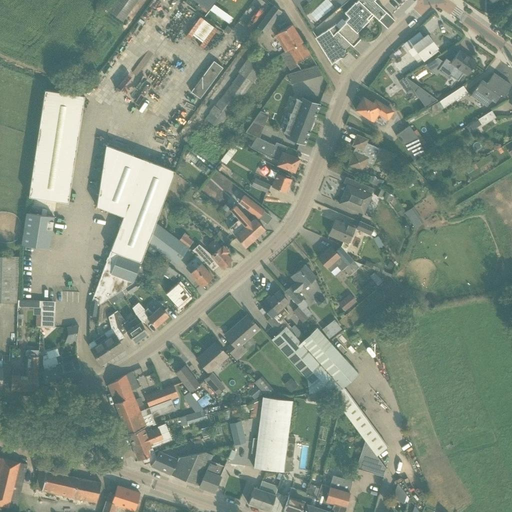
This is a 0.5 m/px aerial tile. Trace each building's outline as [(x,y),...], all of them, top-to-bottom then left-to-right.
[(110,0),(104,9),(122,22),(138,0),(110,0)] [(191,0),(207,11),(215,0),(191,0)] [(316,37),(314,38),(331,64),(341,58),(337,52),(342,48),(343,51),(350,44),(353,47),(361,38),(362,38),(356,33),(364,24),(373,15),(376,19),(387,29),(394,21),(374,1),(374,0),(357,0),(355,2),(354,1),(353,3),(349,0),(348,0),(348,1),(340,7),(345,14),(349,18),(345,23),(340,29),(336,25),(323,33),(316,37)] [(273,6),(258,27),(266,33),(281,12),(273,6)] [(199,47),(202,49),(217,30),(200,17),(185,37),(189,40),(192,36),(202,42),(199,47)] [(310,55),(291,25),(277,34),(278,34),(274,36),(284,52),(279,55),(289,71),(298,67),(296,63),(310,55)] [(222,43),(229,40),(224,31),(217,34),(222,43)] [(419,33),(403,45),(417,63),(421,60),(423,62),(430,56),(431,57),(438,52),(435,49),(436,48),(427,35),(422,38),(419,33)] [(476,62),(459,50),(450,62),(445,58),(442,62),(437,58),(423,66),(436,76),(438,72),(448,79),(450,77),(457,82),(463,74),(466,76),(470,70),(471,71),(472,69),(472,68),(476,62)] [(204,120),(218,130),(252,83),(255,86),(258,83),(255,81),(267,64),(252,53),(237,72),(238,73),(214,106),(213,106),(208,112),(209,113),(204,120)] [(390,71),(401,64),(396,56),(385,63),(390,71)] [(199,99),(222,68),(213,61),(190,92),(199,99)] [(321,75),(316,66),(287,74),(290,84),(321,75)] [(481,80),(470,96),(486,107),(491,101),(494,103),(500,95),(503,97),(511,86),(493,74),(486,83),(481,80)] [(403,96),(407,101),(411,99),(413,101),(416,99),(415,96),(403,78),(398,82),(406,94),(403,96)] [(441,110),(467,93),(463,86),(426,109),(430,117),(442,111),(441,110)] [(44,90),(28,197),(67,203),(84,96),(44,90)] [(290,113),(282,133),(287,135),(286,138),(304,146),(305,144),(306,144),(307,140),(306,140),(308,136),(310,133),(309,132),(315,117),(316,118),(317,114),(316,114),(318,110),(320,107),(319,106),(320,104),(301,97),(300,101),(295,99),(292,109),(290,108),(288,113),(290,113)] [(355,110),(363,115),(370,119),(373,121),(378,114),(387,120),(392,111),(383,105),(375,100),(373,103),(363,97),(355,110)] [(259,111),(251,123),(263,127),(268,114),(259,111)] [(491,111),(478,119),(482,126),(495,118),(491,111)] [(258,138),(263,127),(251,123),(245,133),(256,137),(258,138)] [(409,126),(395,136),(413,160),(426,150),(423,145),(413,132),(409,126)] [(413,132),(423,145),(425,143),(415,130),(413,132)] [(347,166),(357,170),(362,172),(365,164),(373,167),(375,163),(389,169),(395,155),(380,149),(365,143),(367,140),(356,135),(352,146),(355,147),(347,166)] [(256,137),(250,148),(270,158),(278,161),(276,165),(294,172),(299,159),(284,153),(286,147),(276,143),(274,146),(258,138),(256,137)] [(511,143),(501,150),(506,158),(511,154),(511,143)] [(289,150),(300,155),(303,148),(292,144),(289,150)] [(91,300),(90,303),(99,303),(100,303),(99,304),(107,299),(121,290),(125,288),(133,283),(135,277),(143,256),(174,171),(106,145),(96,207),(123,217),(91,300)] [(501,177),(506,174),(507,174),(511,171),(508,167),(504,170),(499,174),(501,177)] [(270,169),(267,177),(274,179),(271,186),(286,192),(290,180),(277,175),(278,172),(270,169)] [(371,195),(373,189),(345,177),(343,183),(346,184),(338,204),(363,215),(372,195),(371,195)] [(250,186),(266,193),(270,185),(254,178),(250,186)] [(372,194),(381,198),(384,192),(375,188),(372,194)] [(245,194),(238,202),(258,218),(265,209),(245,194)] [(391,202),(393,197),(385,194),(383,199),(391,202)] [(66,210),(67,203),(52,202),(51,209),(66,210)] [(230,210),(229,211),(233,216),(237,220),(238,221),(244,228),(254,239),(265,229),(258,222),(254,218),(250,222),(235,205),(230,210)] [(20,245),(49,249),(54,217),(25,213),(20,245)] [(237,220),(228,229),(234,236),(238,240),(245,248),(254,239),(244,228),(238,221),(237,220)] [(335,220),(328,235),(342,241),(340,247),(346,253),(350,244),(348,243),(355,227),(347,223),(347,225),(335,220)] [(356,229),(370,235),(373,228),(359,222),(356,229)] [(155,224),(149,240),(155,244),(153,246),(176,264),(182,256),(187,248),(155,224)] [(223,234),(219,239),(227,246),(231,240),(223,234)] [(198,244),(192,250),(198,255),(197,255),(198,256),(208,267),(211,265),(215,261),(221,268),(231,260),(226,253),(228,251),(223,245),(220,248),(213,240),(208,245),(214,252),(210,256),(205,249),(205,250),(198,244)] [(362,264),(352,261),(346,253),(340,247),(335,252),(330,247),(318,258),(327,269),(330,272),(336,266),(340,271),(342,269),(348,276),(358,267),(362,264)] [(0,302),(17,303),(18,257),(0,256),(0,302)] [(143,256),(135,277),(144,280),(152,259),(143,256)] [(195,258),(188,264),(194,270),(190,273),(201,286),(212,277),(195,258)] [(376,268),(378,263),(377,263),(373,264),(366,261),(364,265),(377,271),(378,269),(376,268)] [(164,264),(159,271),(173,281),(178,274),(164,264)] [(285,291),(292,298),(300,308),(303,305),(300,301),(302,299),(297,293),(315,277),(304,265),(292,276),(297,281),(291,286),(285,291)] [(179,284),(166,295),(178,309),(179,307),(181,308),(184,305),(185,303),(191,298),(179,284)] [(260,305),(271,317),(278,325),(282,321),(281,320),(288,314),(283,307),(288,303),(278,291),(267,301),(266,299),(260,305)] [(349,294),(337,304),(343,311),(354,301),(349,294)] [(415,302),(410,297),(403,304),(408,309),(415,302)] [(326,304),(325,299),(320,298),(316,301),(317,306),(322,307),(326,304)] [(147,309),(145,311),(138,302),(132,308),(136,316),(142,323),(147,318),(155,327),(167,316),(160,307),(152,314),(147,309)] [(99,303),(90,303),(88,315),(95,317),(97,304),(99,304),(100,303),(99,303)] [(292,312),(302,323),(308,318),(298,307),(292,312)] [(54,311),(45,311),(41,311),(40,328),(54,328),(54,311)] [(117,311),(113,313),(117,328),(121,325),(126,333),(127,332),(134,343),(147,333),(140,323),(139,323),(135,318),(129,323),(127,320),(125,322),(117,311)] [(104,335),(99,338),(111,357),(124,349),(119,342),(124,338),(117,328),(113,313),(108,317),(111,329),(103,334),(104,335)] [(226,348),(233,355),(236,359),(245,351),(240,345),(259,329),(252,322),(253,321),(252,320),(251,320),(248,317),(237,327),(235,325),(224,335),(231,343),(226,348)] [(278,325),(271,317),(265,322),(277,334),(271,339),(306,379),(309,394),(327,391),(341,388),(358,373),(316,327),(300,342),(282,321),(278,325)] [(333,320),(321,330),(329,338),(330,338),(338,330),(340,328),(333,320)] [(64,343),(69,342),(70,344),(76,343),(76,340),(78,326),(67,328),(68,335),(64,343)] [(90,350),(95,356),(100,365),(111,357),(99,338),(94,341),(96,346),(90,350)] [(198,361),(204,368),(208,373),(220,363),(219,362),(226,355),(215,343),(208,349),(209,350),(198,361)] [(63,363),(57,365),(56,365),(57,368),(56,368),(61,383),(82,376),(76,354),(61,359),(63,363)] [(44,372),(42,373),(46,387),(61,383),(56,368),(57,368),(56,365),(57,365),(55,357),(48,359),(47,355),(43,356),(42,364),(44,372)] [(11,375),(10,389),(37,391),(38,377),(37,377),(38,357),(26,356),(25,376),(11,375)] [(175,373),(190,392),(199,385),(184,366),(175,373)] [(125,375),(107,385),(122,421),(140,413),(139,412),(140,412),(137,406),(142,404),(140,397),(135,399),(131,390),(138,387),(132,372),(125,375)] [(205,380),(217,393),(224,387),(212,374),(205,380)] [(261,376),(254,383),(265,397),(273,391),(261,376)] [(291,392),(297,387),(290,379),(284,384),(291,392)] [(173,385),(161,390),(166,402),(171,400),(178,397),(173,385)] [(262,394),(255,386),(248,393),(255,401),(262,394)] [(341,388),(327,391),(365,441),(370,448),(375,455),(375,456),(388,447),(344,389),(342,390),(341,388)] [(144,396),(149,408),(166,402),(161,390),(144,396)] [(283,471),(283,470),(285,457),(292,401),(262,397),(257,439),(252,438),(250,454),(255,454),(253,468),(283,471)] [(140,413),(122,421),(127,434),(145,426),(141,417),(151,413),(153,417),(174,409),(171,400),(166,402),(149,408),(144,410),(140,412),(139,412),(140,413)] [(206,418),(205,414),(204,410),(185,416),(187,424),(206,418)] [(240,421),(229,423),(234,445),(245,443),(240,421)] [(128,435),(132,445),(168,431),(165,425),(145,433),(143,429),(128,435)] [(210,434),(208,427),(202,429),(204,436),(210,434)] [(152,448),(171,440),(168,431),(132,445),(136,456),(136,457),(138,461),(141,459),(142,460),(144,465),(147,463),(149,463),(151,464),(155,457),(154,454),(152,448)] [(190,442),(194,454),(204,451),(200,439),(190,442)] [(365,441),(356,468),(362,470),(370,448),(365,441)] [(228,444),(225,462),(233,464),(236,446),(228,444)] [(370,448),(362,470),(369,472),(375,455),(370,448)] [(177,460),(170,475),(213,491),(224,466),(210,460),(212,455),(204,451),(194,454),(179,458),(178,457),(177,460)] [(158,452),(150,466),(170,475),(177,460),(158,452)] [(380,462),(375,456),(375,455),(369,472),(376,475),(380,462)] [(0,511),(2,506),(16,509),(24,474),(27,464),(0,457),(0,511)] [(285,457),(283,470),(291,471),(293,458),(285,457)] [(376,475),(382,477),(384,469),(380,462),(376,475)] [(40,469),(37,479),(35,490),(65,497),(70,476),(40,469)] [(101,483),(70,476),(65,497),(96,504),(101,483)] [(316,498),(316,499),(313,506),(317,508),(315,511),(343,511),(345,507),(349,493),(349,492),(351,483),(333,478),(331,487),(329,487),(327,494),(318,491),(316,498)] [(253,487),(247,504),(270,511),(275,495),(278,486),(261,481),(259,489),(253,487)] [(306,504),(303,511),(315,511),(317,508),(313,506),(316,499),(312,498),(312,497),(315,486),(310,484),(306,495),(304,501),(303,503),(306,504)] [(406,495),(397,484),(392,499),(403,503),(404,502),(407,503),(409,498),(406,495)] [(134,511),(139,493),(116,486),(113,496),(108,494),(106,501),(105,501),(101,511),(119,511),(121,507),(134,511)] [(288,496),(286,500),(283,510),(289,511),(300,511),(303,503),(304,501),(295,498),(297,490),(291,488),(288,496)] [(187,511),(189,507),(153,495),(147,511),(187,511)]
